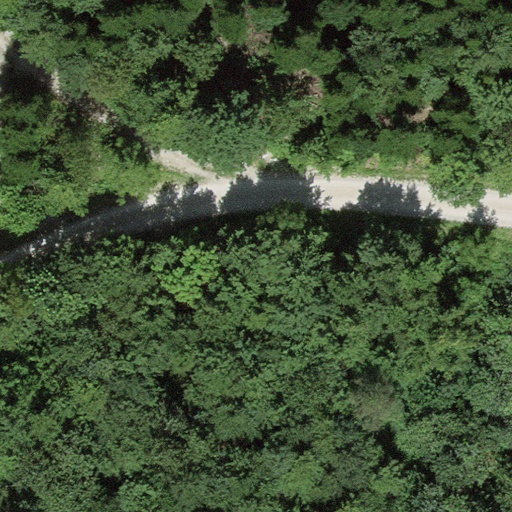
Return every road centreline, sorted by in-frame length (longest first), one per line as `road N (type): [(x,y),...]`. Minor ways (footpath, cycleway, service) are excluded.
road 1 (track): [(0,272),(88,227),(236,186),(511,209)]
road 2 (track): [(0,43),(96,115),(236,186)]
